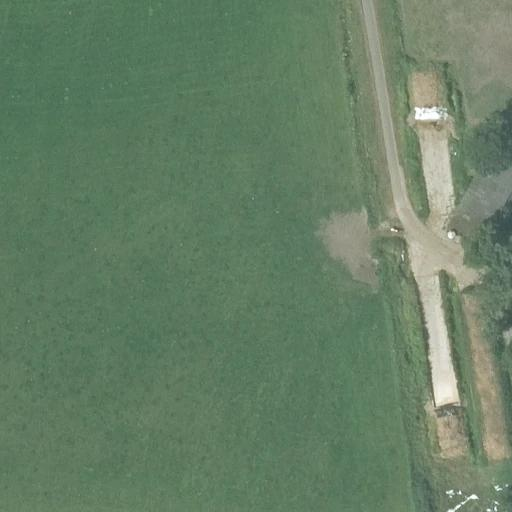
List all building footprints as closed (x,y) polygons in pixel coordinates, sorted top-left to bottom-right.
[(511,112),(446,232),(450,234),(446,242),(456,247),(461,240),(511,268),(511,112)] [(470,133),(486,132),(486,120),(470,121),(470,133)] [(411,297),(432,297),(433,287),(411,286),(411,297)] [(488,379),(480,367),(465,377),(473,389),(488,379)] [(437,455),(464,449),(457,420),(430,426),(437,455)]
